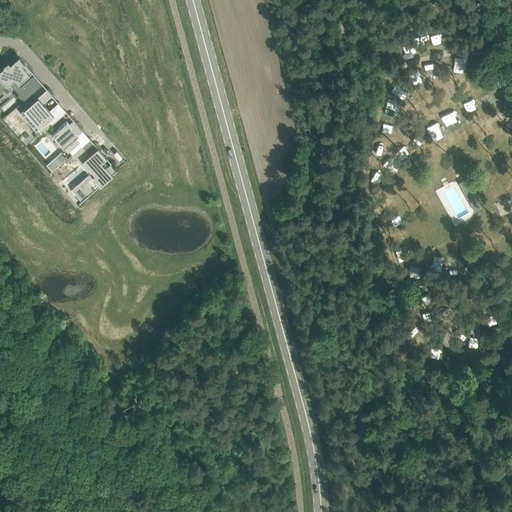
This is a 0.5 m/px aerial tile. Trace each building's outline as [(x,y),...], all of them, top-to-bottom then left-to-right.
[(8,61),(0,67),(0,76),(5,82),(13,75),(19,81),(26,75),(27,76),(32,72),(33,74),(34,73),(20,57),(18,55),(10,63),(8,61)] [(463,57),(455,56),(453,76),(462,77),(463,57)] [(25,88),(19,94),(24,100),(34,91),(25,81),(21,84),(25,88)] [(41,133),(66,111),(58,101),(49,109),(42,102),(52,94),(47,88),(26,106),(32,114),(26,119),(35,130),(37,128),(41,133)] [(479,96),(485,111),(493,108),(488,93),(479,96)] [(442,115),(450,130),(460,125),(452,110),(442,115)] [(68,152),(80,141),(75,136),(82,130),(83,130),(74,119),(69,123),(66,120),(58,127),(51,133),(68,152)] [(438,122),(427,125),(431,140),(442,137),(438,122)] [(82,184),(80,186),(87,194),(88,195),(117,169),(111,162),(106,166),(104,164),(104,165),(101,161),(106,157),(96,144),(95,145),(97,147),(82,160),(91,170),(91,169),(94,173),(82,184)] [(61,151),(47,164),(52,171),(67,158),(61,151)] [(389,157),(383,163),(393,172),(399,166),(389,157)]
